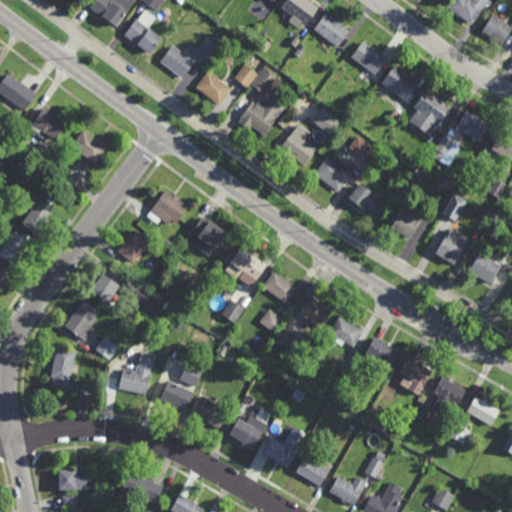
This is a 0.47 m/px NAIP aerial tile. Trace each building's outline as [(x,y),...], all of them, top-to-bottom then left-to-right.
[(131,0),(115,24),(103,15),(102,17),(96,13),(97,11),(89,5),(92,0),(131,0)] [(162,0),(155,9),(143,0),(162,0)] [(304,24),(300,21),(296,26),(287,19),(291,14),(280,6),(284,0),(308,0),(317,7),(304,24)] [(486,0),(471,23),(446,6),(449,0),(486,0)] [(148,25),(161,35),(148,51),(137,42),(136,43),(123,33),(136,17),(137,18),(145,8),(155,16),(148,25)] [(336,46),(313,28),(325,12),(348,29),(336,46)] [(511,27),(503,42),(482,30),(492,13),(511,25),(511,27)] [(218,42),(211,37),(214,32),(222,36),(218,42)] [(294,47),(289,43),(294,35),(299,39),(294,47)] [(210,60),(196,50),(207,36),(220,46),(210,60)] [(374,73),(350,56),(362,40),(386,57),(374,73)] [(302,51),(297,47),(301,43),(305,47),(302,51)] [(193,61),(181,77),(160,60),(172,44),(193,61)] [(246,87),(232,76),(243,63),(256,74),(246,87)] [(405,99),(381,81),(394,63),(418,81),(405,99)] [(263,94),(250,84),(262,68),(276,78),(263,94)] [(218,104),(217,104),(214,107),(206,100),(208,97),(194,86),(206,70),(230,88),(218,104)] [(19,81),(20,80),(35,91),(22,108),(0,91),(0,79),(6,71),(19,81)] [(428,134),(409,120),(418,108),(413,105),(427,87),(450,105),(428,134)] [(358,103),(354,100),(359,93),(363,97),(358,103)] [(284,105),(263,134),(250,125),(247,129),(237,122),(240,118),(239,117),(251,101),(256,104),(261,96),(265,99),(269,94),(284,105)] [(368,105),(363,101),(368,95),(373,99),(368,105)] [(55,112),(54,114),(65,121),(54,139),(39,128),(36,132),(28,126),(43,104),(55,112)] [(329,133),(312,119),(322,107),(339,120),(329,133)] [(393,121),(387,116),(393,108),(400,113),(393,121)] [(479,140),(456,126),(466,110),(489,123),(479,140)] [(303,164),(290,154),(288,157),(278,150),(281,147),(280,146),(297,123),(308,132),(303,139),(315,148),(303,164)] [(93,163),(70,145),(82,128),(106,146),(93,163)] [(511,152),(509,157),(491,146),(502,128),(511,133),(511,152)] [(368,161),(348,146),(357,134),(377,149),(368,161)] [(444,154),(434,148),(443,135),(453,141),(444,154)] [(359,173),(352,182),(347,178),(337,191),(313,173),(326,156),(331,160),(335,155),(359,173)] [(29,175),(22,171),(30,159),(37,164),(29,175)] [(501,198),(485,190),(494,175),(509,183),(501,198)] [(374,218),(347,197),(359,181),(373,192),(372,194),(385,204),(374,218)] [(170,192),(170,191),(178,197),(177,198),(187,206),(176,222),(171,219),(167,224),(160,218),(157,223),(146,215),(165,188),(170,192)] [(455,220),(442,213),(454,192),(466,200),(455,220)] [(35,201),(37,199),(52,210),(35,233),(20,222),(29,209),(25,205),(30,198),(35,201)] [(417,210),(419,206),(426,210),(423,217),(421,216),(409,237),(390,226),(403,202),(417,210)] [(206,220),(207,219),(209,220),(210,218),(218,224),(217,226),(225,232),(213,248),(190,232),(201,216),(206,220)] [(132,263),(116,251),(134,227),(150,240),(132,263)] [(453,264),(434,253),(449,227),(468,238),(453,264)] [(12,265),(0,256),(0,242),(3,245),(14,230),(29,241),(12,265)] [(169,249),(162,243),(166,238),(173,243),(169,249)] [(254,280),(241,271),(235,278),(223,270),(230,260),(229,259),(239,245),(265,263),(254,280)] [(490,283),(469,271),(479,253),(501,264),(490,283)] [(284,303),(260,285),(272,270),(295,287),(284,303)] [(106,301),(89,290),(101,272),(118,284),(106,301)] [(132,296),(122,288),(128,279),(129,278),(140,287),(132,296)] [(145,305),(133,296),(140,287),(152,296),(145,305)] [(150,307),(146,304),(152,296),(156,299),(150,307)] [(318,328),(297,313),(308,296),(329,311),(318,328)] [(189,308),(182,307),(183,298),(190,299),(189,308)] [(84,339),(79,336),(78,337),(62,325),(82,299),(97,311),(92,318),(94,319),(89,326),(93,328),(84,339)] [(234,323),(220,314),(229,300),(243,308),(234,323)] [(272,332),(258,321),(268,308),(282,319),(272,332)] [(353,347),(328,333),(337,316),(362,330),(353,347)] [(174,332),(171,325),(181,320),(184,326),(174,332)] [(283,347),(272,339),(281,326),(293,334),(283,347)] [(108,359),(94,349),(104,336),(118,346),(108,359)] [(387,345),(398,351),(388,367),(364,353),(373,337),(387,345)] [(222,356),(216,353),(221,343),(227,346),(222,356)] [(66,389),(49,386),(51,378),(48,377),(55,346),(74,350),(66,389)] [(145,393),(145,394),(145,395),(117,387),(122,368),(136,371),(141,350),(155,354),(145,393)] [(318,361),(312,357),(316,350),(322,354),(318,361)] [(417,396),(407,390),(413,381),(398,372),(407,357),(432,371),(417,396)] [(194,387),(179,380),(185,364),(201,371),(194,387)] [(456,407),(449,403),(443,412),(433,406),(439,397),(432,392),(441,376),(465,391),(456,407)] [(184,410),(159,399),(167,380),(192,391),(184,410)] [(217,429),(192,416),(202,397),(227,411),(217,429)] [(482,401),(484,398),(488,400),(487,403),(500,411),(491,426),(466,412),(475,397),(482,401)] [(424,422),(412,416),(420,402),(431,408),(424,422)] [(282,420),(276,417),(281,410),(286,412),(282,420)] [(250,451),(239,444),(240,443),(226,435),(236,419),(249,427),(255,417),(266,424),(250,451)] [(463,445),(449,437),(457,424),(470,432),(463,445)] [(511,457),(498,449),(511,426),(511,457)] [(285,468),(261,455),(269,438),(294,452),(285,468)] [(381,461),(374,458),(378,451),(384,455),(381,461)] [(318,487),(293,473),(302,457),(327,471),(318,487)] [(374,479),(363,472),(372,457),(383,464),(374,479)] [(74,471),(86,471),(85,490),(56,490),(57,470),(74,470),(74,471)] [(383,479),(377,476),(380,471),(386,474),(383,479)] [(139,477),(140,476),(153,481),(152,482),(162,486),(155,504),(118,491),(125,472),(139,477)] [(351,485),(355,477),(365,483),(352,506),(328,493),(337,477),(351,485)] [(402,499),(394,511),(360,511),(371,495),(376,498),(377,496),(381,499),(390,483),(399,488),(396,493),(402,496),(401,498),(402,499)] [(112,496),(106,493),(109,485),(115,488),(112,496)] [(446,511),(431,503),(439,488),(454,497),(446,511)] [(61,505),(60,496),(77,495),(77,503),(61,505)] [(200,511),(172,511),(169,510),(178,495),(202,510),(200,511)]
